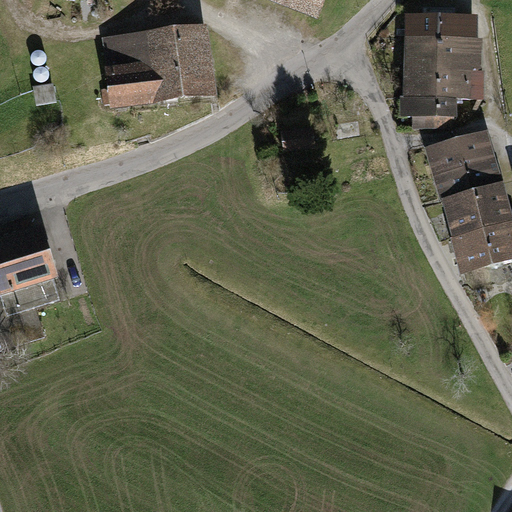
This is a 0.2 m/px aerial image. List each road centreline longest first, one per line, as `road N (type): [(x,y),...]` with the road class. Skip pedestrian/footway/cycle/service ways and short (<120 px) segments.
road 1 (residential): [(337,51),(371,90),(416,218),(511,404)]
road 2 (unclassified): [(0,213),(173,149),(337,51)]
